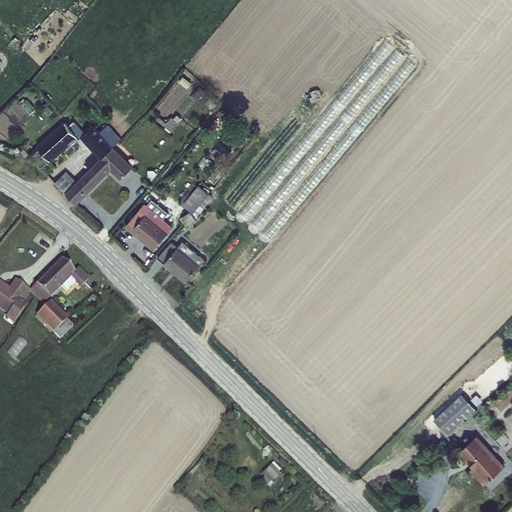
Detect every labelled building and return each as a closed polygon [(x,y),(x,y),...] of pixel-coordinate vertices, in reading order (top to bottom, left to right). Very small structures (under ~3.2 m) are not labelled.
[(192,83),(184,77),(180,82),(188,89),(192,83)] [(205,92),(199,87),(191,97),(197,102),(205,92)] [(313,97),(310,98),(312,103),(321,99),(323,97),(320,90),(317,89),(310,92),(313,97)] [(217,104),(210,98),(206,104),(212,109),(217,104)] [(36,109),(27,100),(22,105),(31,115),(36,109)] [(54,112),(48,106),(44,110),(49,115),(54,112)] [(168,123),(159,116),(157,120),(166,127),(166,128),(171,133),(179,123),(175,119),(173,117),(168,123)] [(69,127),(65,121),(38,146),(39,146),(50,161),(52,163),(71,146),(73,147),(78,142),(80,140),(69,127)] [(69,127),(80,140),(82,138),(87,134),(75,121),(69,127)] [(109,124),(101,132),(114,146),(122,139),(109,124)] [(89,146),(101,159),(114,147),(114,146),(101,132),(95,126),(87,134),(82,138),(89,146)] [(80,140),(78,142),(82,147),(86,150),(89,146),(82,138),(80,140)] [(50,161),(39,146),(29,155),(41,169),(50,161)] [(78,182),(66,194),(78,205),(112,171),(122,180),(135,166),(114,147),(101,159),(78,182)] [(153,180),(158,174),(154,170),(149,170),(148,171),(149,177),(153,180)] [(66,194),(78,182),(67,172),(56,183),(66,194)] [(192,212),(194,214),(210,194),(200,186),(184,205),(192,212)] [(210,194),(194,214),(196,217),(197,220),(199,218),(198,216),(205,209),(205,208),(214,197),(210,194)] [(146,204),(126,227),(155,251),(173,228),(146,204)] [(194,214),(192,212),(185,217),(190,225),(197,220),(196,217),(194,214)] [(190,225),(185,217),(181,219),(183,222),(184,222),(187,226),(190,225)] [(173,240),(158,257),(186,281),(206,257),(185,240),(180,246),(173,240)] [(50,298),(50,299),(62,287),(72,277),(76,283),(75,284),(80,289),(89,279),(79,268),(75,272),(62,259),(37,284),(37,285),(50,298)] [(72,277),(62,287),(67,292),(75,284),(76,283),(72,277)] [(0,310),(7,316),(5,318),(13,325),(27,306),(24,304),(30,296),(28,294),(30,292),(31,290),(15,280),(9,288),(0,281),(0,310)] [(50,298),(37,285),(31,290),(30,292),(43,305),(50,298)] [(51,302),(36,317),(53,334),(54,334),(66,322),(68,319),(51,302)] [(66,322),(54,334),(60,340),(72,328),(66,322)] [(463,394),(435,420),(448,435),(477,409),(463,394)] [(478,436),(459,453),(468,464),(470,463),(474,468),(470,471),(484,487),(506,467),(478,436)] [(273,463),(271,466),(279,473),(281,471),(273,463)] [(271,466),(262,474),(265,476),(273,485),(282,476),(279,473),(271,466)] [(273,485),(265,476),(261,480),(269,488),(273,485)]
